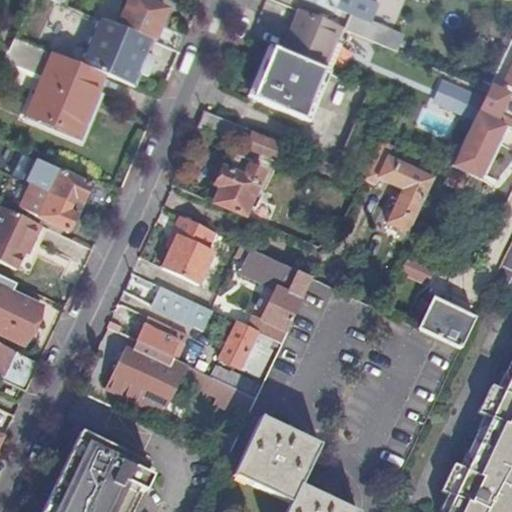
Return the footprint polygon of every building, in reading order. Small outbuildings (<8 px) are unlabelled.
[(131,0),(122,21),(118,32),(153,47),(178,58),(185,41),(160,31),(166,15),(131,0)] [(175,0),(199,10),(202,0),(175,0)] [(341,2),(337,0),(295,0),(296,0),(335,16),(341,2)] [(108,15),(103,25),(118,32),(122,21),(108,15)] [(300,15),(282,56),(325,74),(326,75),(344,33),(300,15)] [(355,18),(347,35),(377,47),(384,30),(355,18)] [(97,23),(78,69),(103,80),(133,92),(139,78),(147,81),(154,63),(147,60),(153,47),(118,32),(103,25),(97,23)] [(8,55),(2,67),(41,83),(25,120),(76,141),(103,80),(78,69),(15,44),(13,43),(8,55)] [(511,89),(511,43),(500,67),(510,72),(504,86),(511,89)] [(303,124),(325,74),(282,56),(274,53),(252,103),(303,124)] [(502,90),(504,86),(510,72),(500,67),(491,84),(495,87),(502,90)] [(486,96),(491,84),(480,79),(475,91),(486,96)] [(429,102),(445,109),(454,86),(439,80),(429,102)] [(511,123),(498,117),(505,100),(493,93),(495,87),(491,84),(486,96),(476,115),(504,128),(508,130),(511,131),(511,123)] [(369,93),(333,169),(363,182),(381,144),(399,106),(369,93)] [(197,129),(245,150),(251,135),(203,115),(197,129)] [(490,157),(504,128),(476,115),(465,140),(451,170),(478,182),(486,165),(490,157)] [(273,164),(277,153),(280,147),(251,135),(245,150),(244,152),(273,164)] [(363,182),(363,184),(375,189),(378,183),(402,193),(386,227),(406,236),(431,182),(388,162),(393,150),(381,144),(363,182)] [(220,192),(213,208),(243,220),(261,175),(249,170),(252,164),(230,155),(223,172),(221,171),(214,189),(220,192)] [(35,192),(46,168),(39,165),(29,189),(31,190),(35,192)] [(41,230),(60,239),(63,233),(68,235),(90,189),(46,168),(35,192),(31,190),(20,212),(26,214),(22,221),(41,230)] [(487,218),(464,207),(444,250),(453,254),(451,259),(465,265),(487,218)] [(0,266),(15,274),(23,257),(28,248),(33,246),(41,230),(22,221),(1,211),(0,212),(0,266)] [(214,237),(180,221),(172,239),(176,241),(161,273),(198,290),(214,257),(207,253),(214,237)] [(28,248),(23,257),(27,259),(33,246),(28,248)] [(252,319),(246,332),(274,345),(280,348),(310,282),(249,254),(238,277),(274,293),(261,323),(252,319)] [(426,277),(427,262),(400,261),(399,276),(426,277)] [(15,288),(0,281),(0,338),(23,350),(42,312),(11,297),(15,288)] [(193,331),(202,311),(158,291),(149,311),(193,331)] [(469,330),(473,322),(431,302),(417,332),(445,345),(459,353),(469,330)] [(148,320),(136,345),(176,364),(187,339),(148,320)] [(246,332),(235,327),(219,363),(239,372),(248,353),(266,362),(274,345),(246,332)] [(0,384),(24,396),(38,367),(0,349),(0,384)] [(124,354),(106,392),(136,407),(154,369),(124,354)] [(211,382),(163,359),(160,365),(209,389),(203,403),(225,414),(230,403),(241,408),(236,419),(244,423),(254,402),(248,399),(239,395),(227,389),(211,382)] [(253,368),(239,395),(248,399),(250,395),(256,398),(267,375),(253,368)] [(211,382),(227,389),(232,380),(217,372),(211,382)] [(511,511),(511,376),(503,396),(492,390),(479,417),(490,423),(466,474),(455,468),(442,495),(453,501),(448,511),(511,511)] [(214,455),(226,461),(242,426),(230,420),(214,455)] [(259,421),(231,479),(288,507),(285,511),(345,511),(299,490),(318,449),(259,421)] [(80,437),(43,511),(127,511),(136,496),(142,499),(150,482),(144,479),(148,470),(80,437)] [(406,511),(412,500),(403,496),(398,507),(406,511)]
